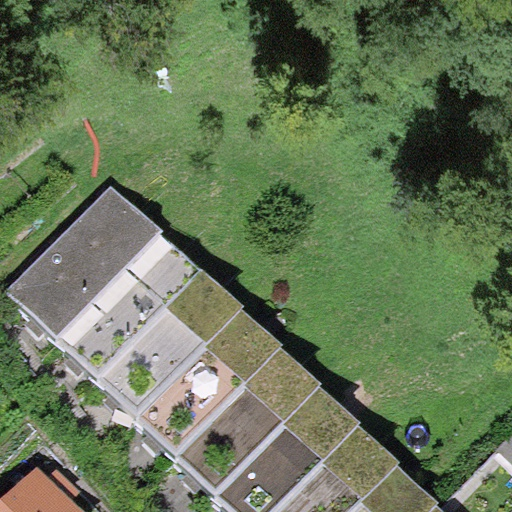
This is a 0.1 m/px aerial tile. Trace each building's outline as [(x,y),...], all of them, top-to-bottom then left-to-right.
[(23,279),(6,295),(38,324),(58,341),(162,237),(115,189),(23,279)] [(162,237),(58,341),(81,364),(99,381),(201,275),(162,237)] [(201,275),(99,381),(119,403),(136,421),(242,316),(201,275)] [(242,316),(136,421),(157,442),(177,462),(283,357),(242,316)] [(283,357),(177,462),(197,481),(215,497),(320,392),(283,357)] [(320,392),(215,497),(228,511),(274,511),(357,430),(320,392)] [(357,430),(274,511),(354,511),(397,470),(357,430)] [(511,444),(500,457),(511,468),(511,444)] [(439,511),(397,470),(354,511),(439,511)] [(5,511),(80,511),(55,488),(41,474),(5,511)]
